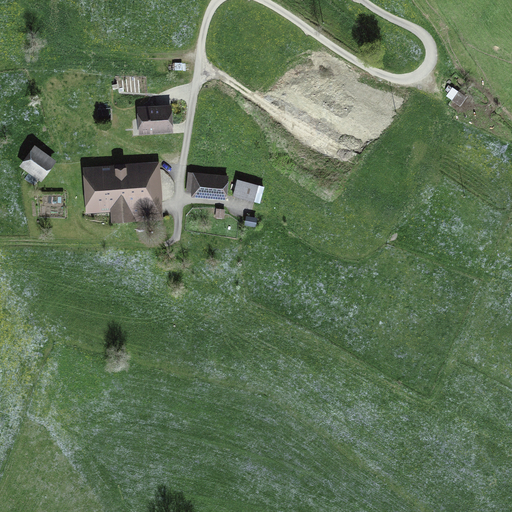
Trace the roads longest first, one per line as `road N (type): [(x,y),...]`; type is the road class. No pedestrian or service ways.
road 1 (unclassified): [(360,0),(416,31),(431,50),(425,70),(398,82),(255,0)]
road 2 (track): [(0,245),(165,244),(175,237),(176,204),(248,209)]
road 3 (unclassified): [(215,0),(176,204)]
road 4 (track): [(199,58),(332,157)]
